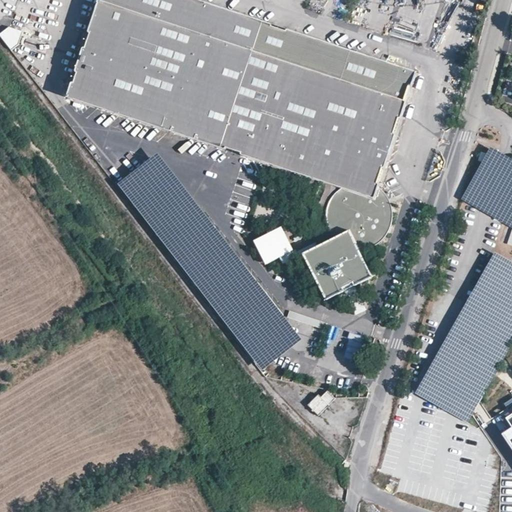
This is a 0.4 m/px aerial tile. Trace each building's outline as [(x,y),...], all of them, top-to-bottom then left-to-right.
[(405,103),(416,71),(289,29),(286,30),(279,28),(272,26),(271,23),(200,0),(99,0),(89,31),(90,33),(85,48),(83,48),(75,71),(77,73),(74,82),(71,83),(67,96),(238,154),(264,163),(341,189),(336,193),(332,199),(330,204),(328,210),(327,215),(327,221),(328,226),(330,230),(332,234),(335,238),(303,253),(327,302),(344,293),(343,290),(354,285),(355,287),(373,278),(360,251),(366,251),(371,249),(375,247),(378,245),(381,243),(386,238),(389,233),(392,227),(393,220),(393,213),(391,206),(389,201),(386,197),(382,192),(378,189),(379,184),(377,182),(382,169),(385,168),(396,135),(394,133),(399,118),(401,118),(406,104),(405,103)] [(5,27),(0,30),(0,36),(9,48),(17,42),(18,29),(5,27)] [(287,229),(259,242),(270,265),(298,251),(287,229)] [(297,313),(295,320),(319,328),(321,321),(297,313)] [(445,375),(455,347),(448,345),(438,373),(445,375)] [(319,417),(335,401),(327,392),(321,398),(319,396),(309,406),(319,417)]
